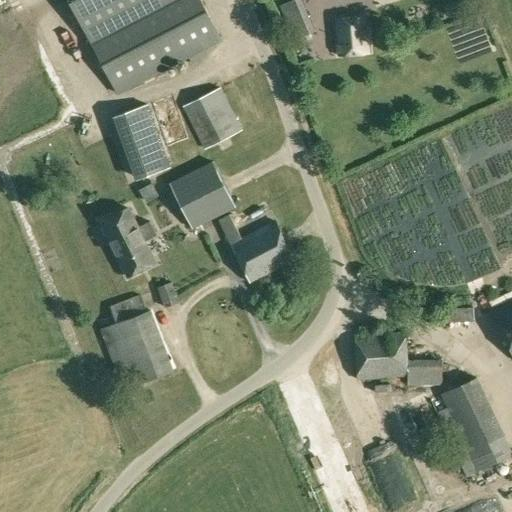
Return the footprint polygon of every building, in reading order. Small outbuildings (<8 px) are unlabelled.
[(70,0),(89,36),(156,0),(70,0)] [(156,0),(89,36),(118,93),(222,39),(201,0),(156,0)] [(335,18),(339,54),(370,50),(366,14),(335,18)] [(322,102),(321,82),(307,82),(307,103),(322,102)] [(205,146),(246,131),(229,85),(188,101),(205,146)] [(117,115),(138,178),(172,166),(149,103),(117,115)] [(340,147),(338,129),(321,130),(323,149),(340,147)] [(170,186),(190,226),(232,205),(213,166),(170,186)] [(102,221),(114,246),(154,226),(151,220),(139,226),(130,207),(102,221)] [(219,220),(230,243),(243,237),(232,213),(219,220)] [(277,219),(243,237),(230,243),(250,282),(297,258),(277,219)] [(154,226),(114,246),(129,275),(157,261),(146,239),(158,234),(154,226)] [(158,287),(165,306),(181,301),(173,281),(158,287)] [(511,297),(492,307),(511,352),(511,297)] [(474,307),(446,309),(446,321),(474,319),(474,307)] [(409,376),(408,358),(406,330),(356,333),(359,380),(408,376),(409,376)] [(409,376),(408,376),(408,384),(443,384),(443,358),(408,358),(409,376)] [(438,412),(459,457),(461,461),(461,464),(467,476),(511,456),(502,435),(506,434),(478,376),(442,393),(449,407),(438,412)] [(366,511),(327,398),(308,405),(305,397),(302,398),(341,511),(366,511)]
